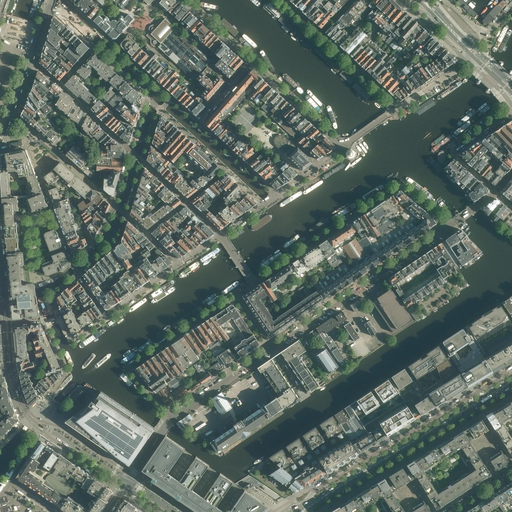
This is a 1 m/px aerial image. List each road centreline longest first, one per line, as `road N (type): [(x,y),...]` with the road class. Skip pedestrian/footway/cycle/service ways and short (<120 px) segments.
road 1 (residential): [(171,415),(445,229)]
road 2 (residential): [(511,371),(314,489),(311,500)]
road 3 (residential): [(445,229),(398,187),(254,283)]
road 4 (unclassified): [(128,482),(27,414),(6,321)]
road 5 (residential): [(254,283),(130,369),(171,415)]
road 6 (primary): [(483,399),(337,489)]
road 7 (residential): [(396,109),(280,0)]
road 8 (residential): [(59,317),(74,338),(178,265)]
road 9 (residential): [(171,98),(64,0)]
road 10 (residential): [(161,110),(263,206)]
road 11 (residential): [(46,8),(146,97)]
road 12 (residential): [(129,149),(28,62)]
road 13 (residential): [(494,192),(454,155),(511,109)]
road 14 (residential): [(250,63),(342,147)]
